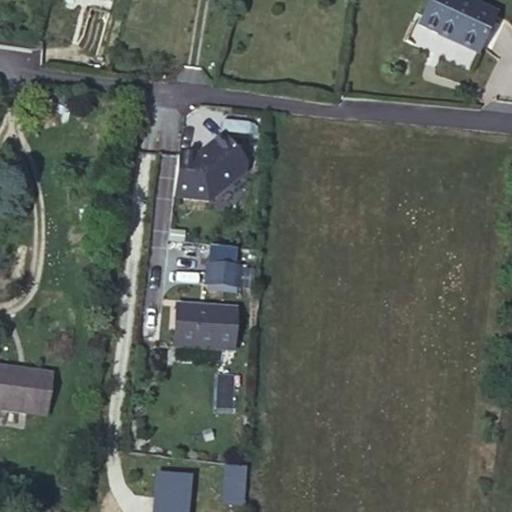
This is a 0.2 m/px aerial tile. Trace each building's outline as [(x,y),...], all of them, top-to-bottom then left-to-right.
[(493,16),(458,0),(429,0),(417,26),(475,55),(493,16)] [(202,157),(177,153),(172,198),(207,200),(247,176),(225,142),(202,157)] [(239,295),(240,268),(205,266),(204,293),(239,295)] [(237,311),(177,305),(172,344),(232,350),(237,311)] [(14,378),(16,372),(0,369),(0,411),(46,417),(51,382),(14,378)] [(51,376),(16,372),(14,378),(51,382),(51,376)] [(187,511),(191,480),(158,476),(155,511),(187,511)]
